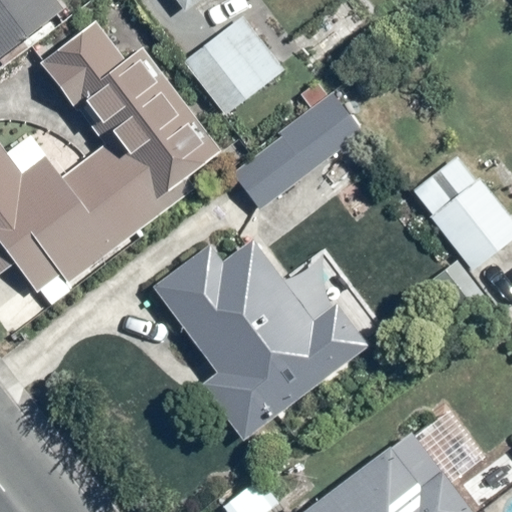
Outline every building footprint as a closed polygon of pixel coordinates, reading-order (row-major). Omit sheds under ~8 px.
[(0,0),(0,55),(61,9),(54,0),(0,0)] [(173,0),(185,15),(197,6),(204,0),(173,0)] [(0,147),(0,251),(40,304),(168,208),(157,194),(217,148),(139,47),(124,59),(91,16),(33,60),(56,90),(65,83),(97,125),(49,162),(29,135),(4,153),(0,147)] [(286,72),(241,16),(181,64),(226,120),(286,72)] [(359,131),(330,94),(230,174),(259,211),(359,131)] [(511,237),(511,223),(458,154),(411,191),(471,269),(511,237)] [(311,321),(249,239),(221,260),(207,242),(149,286),(214,373),(200,384),(242,439),(366,346),(334,304),(311,321)] [(432,421),(411,437),(408,433),(303,511),(468,511),(448,485),(468,470),(432,421)] [(266,511),(279,501),(255,473),(216,506),(221,511),(266,511)]
